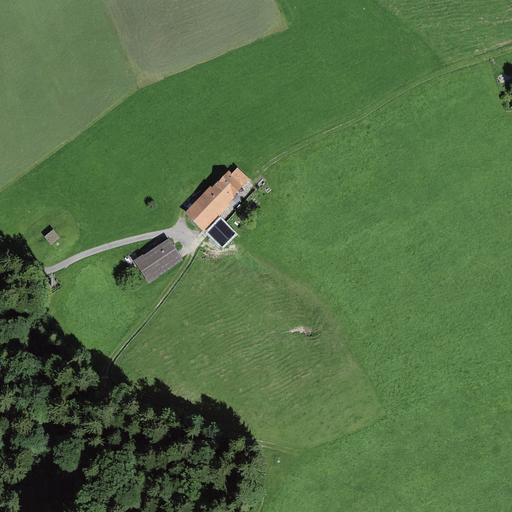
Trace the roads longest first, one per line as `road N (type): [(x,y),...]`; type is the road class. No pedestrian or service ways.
road 1 (track): [(341,233),(250,439),(133,396),(115,370),(121,349),(178,282),(199,242)]
road 2 (track): [(240,197),(298,149),(419,81),(511,49)]
